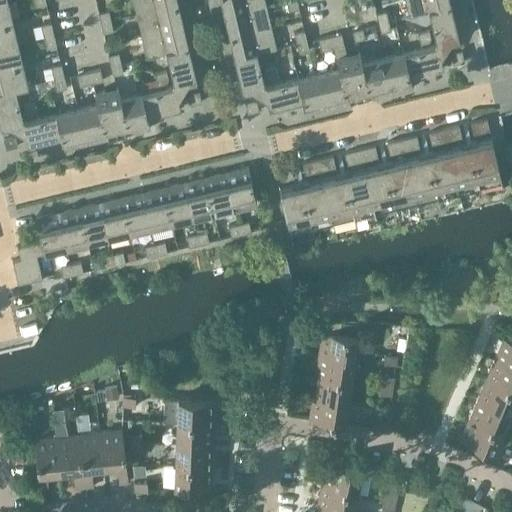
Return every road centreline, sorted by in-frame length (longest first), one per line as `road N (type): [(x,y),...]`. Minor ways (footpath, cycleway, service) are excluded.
road 1 (residential): [(490,93),(259,150),(245,141),(0,198)]
road 2 (residential): [(511,479),(442,446),(276,425)]
